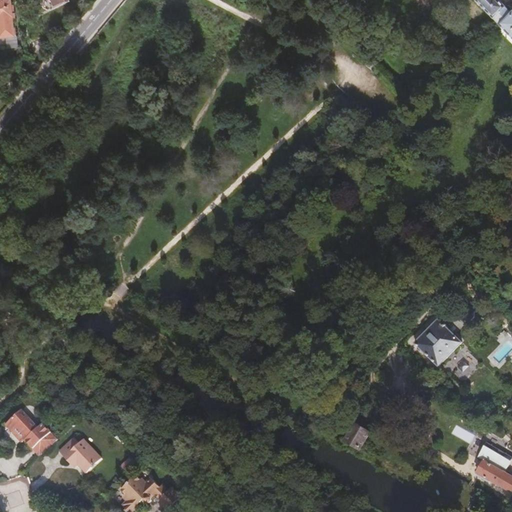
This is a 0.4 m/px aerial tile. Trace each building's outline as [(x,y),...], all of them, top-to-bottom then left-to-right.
[(0,0),(0,35),(6,35),(13,34),(9,0),(0,0)] [(61,0),(37,0),(38,4),(40,7),(45,9),(49,8),(62,1),(61,0)] [(470,0),(496,25),(507,15),(493,0),(470,0)] [(511,9),(507,15),(496,25),(511,42),(511,9)] [(16,44),(16,37),(6,38),(7,45),(16,44)] [(467,284),(462,289),(477,303),(481,298),(467,284)] [(468,311),(464,308),(459,308),(455,312),(455,318),(459,321),(464,322),(469,317),(468,311)] [(458,346),(435,323),(412,346),(435,368),(458,346)] [(374,406),(367,394),(360,398),(367,410),(374,406)] [(32,458),(51,440),(36,425),(31,429),(14,412),(0,425),(0,426),(11,438),(13,436),(18,442),(26,450),(25,451),(32,458)] [(356,448),(364,432),(349,424),(340,439),(356,448)] [(94,460),(77,440),(72,443),(68,438),(53,452),(62,464),(64,463),(67,468),(70,466),(78,474),(94,460)] [(511,480),(499,473),(508,457),(481,442),(473,456),(478,460),(471,472),(506,493),(511,483),(511,480)] [(119,474),(131,462),(126,457),(114,468),(119,474)] [(122,501),(117,505),(123,511),(125,511),(130,509),(135,505),(138,508),(143,504),(146,507),(151,504),(158,511),(161,511),(173,500),(164,491),(161,494),(155,488),(153,489),(145,481),(140,485),(136,480),(134,481),(130,478),(115,491),(119,496),(118,498),(122,501)]
